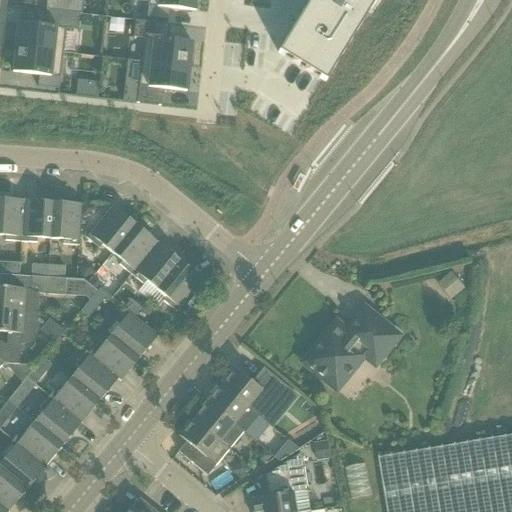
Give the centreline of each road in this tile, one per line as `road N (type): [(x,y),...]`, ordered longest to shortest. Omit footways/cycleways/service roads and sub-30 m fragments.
road 1 (tertiary): [(261,274),(468,22)]
road 2 (residential): [(261,274),(133,176),(88,154),(0,153)]
road 3 (tertiary): [(261,274),(117,456)]
